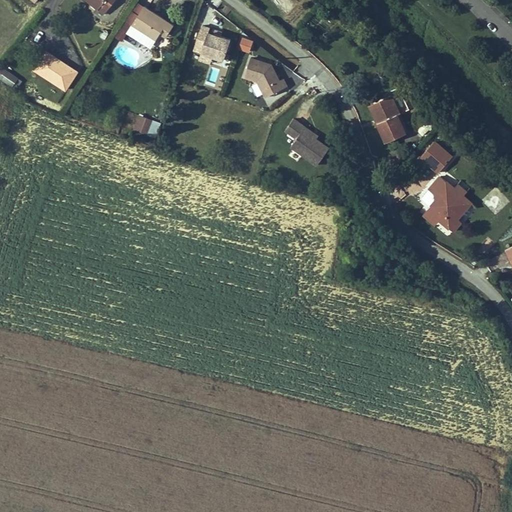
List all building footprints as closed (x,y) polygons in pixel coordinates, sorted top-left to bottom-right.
[(89,0),(102,10),(104,7),(110,12),(120,0),(89,0)] [(292,0),(275,0),(285,8),(292,0)] [(157,49),(161,42),(164,37),(168,31),(175,36),(180,27),(149,8),(137,28),(133,35),(157,49)] [(231,62),(237,43),(226,39),(221,37),(215,35),(217,31),(209,28),(202,47),(210,50),(208,55),(231,62)] [(172,42),(175,36),(168,31),(164,37),(172,42)] [(249,52),(254,39),(242,35),(237,47),(249,52)] [(292,89),(289,81),(285,83),(282,76),(279,77),(278,74),(280,73),(277,67),(257,60),(250,79),(263,83),(271,100),(292,89)] [(6,68),(0,76),(0,77),(17,91),(24,82),(6,68)] [(387,136),(381,138),(388,158),(408,150),(401,130),(403,129),(397,111),(380,117),(387,136)] [(374,119),(381,138),(387,136),(380,117),(374,119)] [(151,121),(145,118),(139,132),(146,134),(151,121)] [(158,124),(151,121),(146,134),(152,137),(158,124)] [(311,130),(303,122),(295,132),(305,141),(300,147),(325,169),(336,157),(323,145),(309,133),(311,130)] [(326,142),(311,130),(309,133),(323,145),(326,142)] [(452,170),(436,157),(423,173),(442,189),(448,182),(445,179),(452,170)] [(445,179),(448,182),(456,173),(452,170),(445,179)] [(466,241),(462,237),(476,222),(467,213),(470,210),(462,202),(459,205),(445,193),(439,199),(451,210),(446,215),(444,213),(436,222),(448,233),(444,238),(457,250),(466,241)] [(451,210),(439,199),(434,204),(444,213),(446,215),(451,210)] [(432,227),(444,238),(448,233),(436,222),(432,227)]
